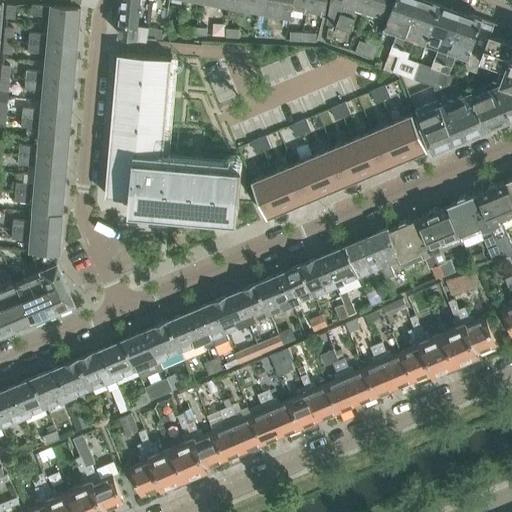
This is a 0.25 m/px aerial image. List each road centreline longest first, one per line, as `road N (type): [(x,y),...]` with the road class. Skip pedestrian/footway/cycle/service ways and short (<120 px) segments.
road 1 (residential): [(511,142),(121,308)]
road 2 (residential): [(511,373),(184,511)]
road 3 (residential): [(121,308),(82,212),(97,16),(107,0)]
road 4 (residential): [(121,308),(0,359)]
